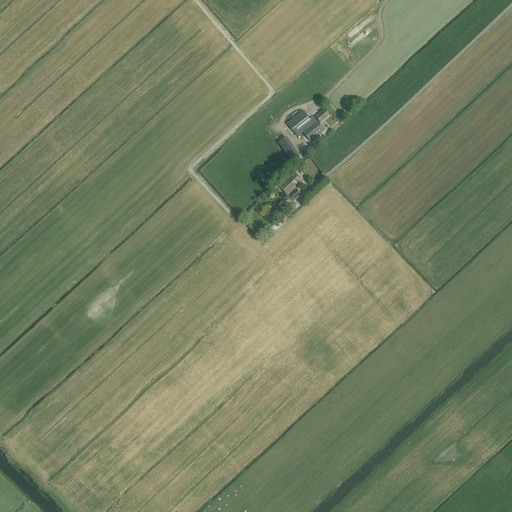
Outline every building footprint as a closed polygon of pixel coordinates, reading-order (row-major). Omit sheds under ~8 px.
[(310,120),(306,115),(303,111),(287,123),(297,137),(313,124),(314,125),(304,133),(311,143),(325,131),(319,124),(320,123),(320,124),(330,116),(325,110),(315,117),(319,121),(318,122),(314,117),(310,120)] [(313,150),(312,149),(310,146),(302,153),(305,157),(313,150)] [(292,162),(299,157),(296,153),(289,158),(292,162)] [(288,196),(302,181),(294,173),(279,187),(288,196)] [(296,189),(289,196),(294,201),(301,194),(296,189)] [(280,220),(284,216),(276,207),(272,211),(280,220)]
